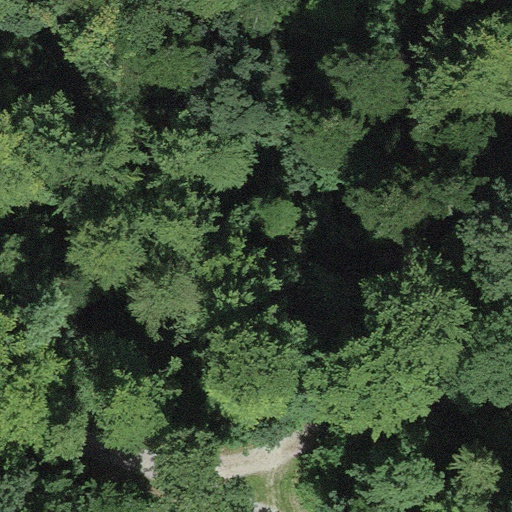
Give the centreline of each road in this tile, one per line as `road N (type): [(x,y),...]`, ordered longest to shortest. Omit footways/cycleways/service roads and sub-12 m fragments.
road 1 (track): [(230,500),(355,411),(422,392),(511,391)]
road 2 (track): [(0,413),(258,511)]
